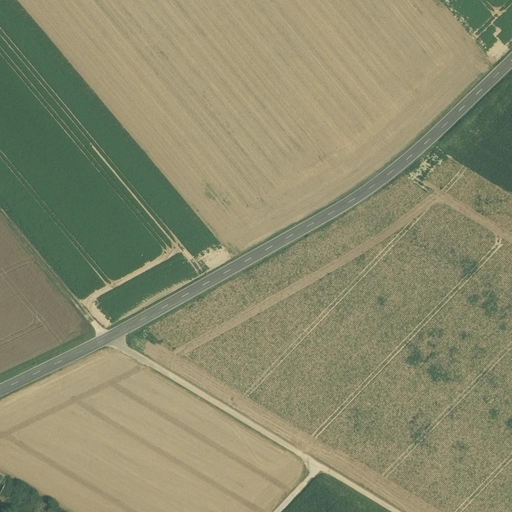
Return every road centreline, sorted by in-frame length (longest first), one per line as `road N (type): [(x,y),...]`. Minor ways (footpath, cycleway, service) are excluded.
road 1 (secondary): [(0,392),(358,197),(511,60)]
road 2 (track): [(320,466),(106,339)]
road 3 (track): [(0,206),(106,339)]
